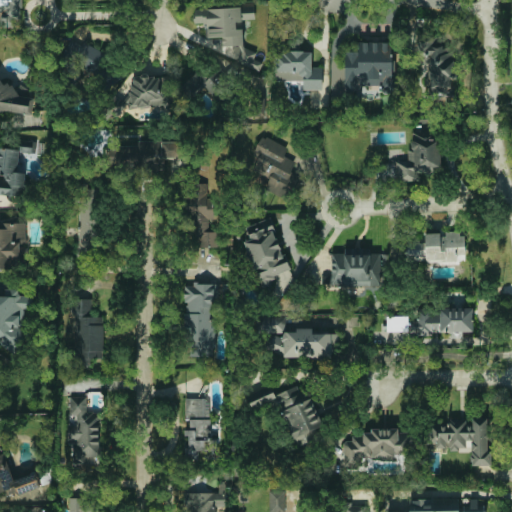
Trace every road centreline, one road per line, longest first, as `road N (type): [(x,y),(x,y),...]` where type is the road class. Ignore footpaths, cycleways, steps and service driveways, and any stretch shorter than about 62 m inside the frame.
road 1 (residential): [(147,213),(145,511)]
road 2 (tertiary): [(511,216),(492,137),(488,0)]
road 3 (residential): [(510,204),(353,206)]
road 4 (residential): [(511,376),(377,385)]
